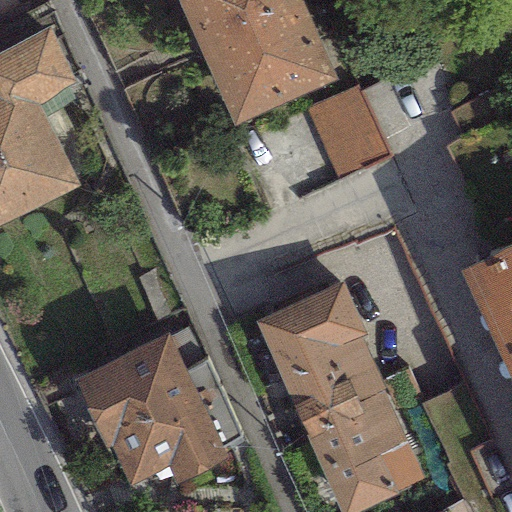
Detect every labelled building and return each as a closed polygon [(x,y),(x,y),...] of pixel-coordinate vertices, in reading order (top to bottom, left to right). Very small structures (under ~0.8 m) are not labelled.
[(300,0),(177,0),(226,110),(291,82),(329,65),(300,0)] [(0,41),(0,212),(83,174),(45,90),(78,75),(51,18),(0,41)] [(329,65),(291,82),(316,142),(355,125),(329,65)] [(511,231),(470,253),(511,334),(511,231)] [(247,304),(336,510),(420,474),(332,268),(247,304)] [(234,446),(179,319),(81,362),(128,470),(171,451),(180,470),(234,446)]
